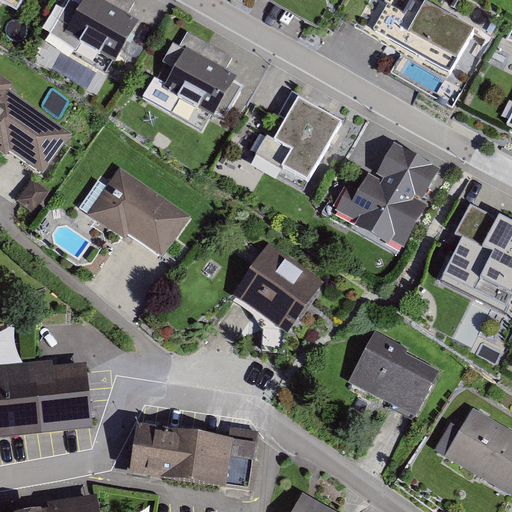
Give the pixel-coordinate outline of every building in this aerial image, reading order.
[(26,0),(0,0),(0,6),(18,16),(26,0)] [(133,6),(123,0),(74,0),(74,1),(77,3),(58,33),(109,65),(135,24),(125,18),(133,6)] [(470,30),(411,0),(401,0),(383,37),(448,71),(470,30)] [(231,60),(187,32),(172,55),(176,57),(157,87),(208,119),(234,78),(224,71),(231,60)] [(14,87),(0,76),(0,157),(4,160),(9,153),(40,177),(70,136),(10,92),(14,87)] [(340,126),(295,99),(269,141),(252,131),(242,147),(303,185),(340,126)] [(395,147),(375,181),(369,178),(360,194),(351,189),(336,214),(358,227),(355,233),(389,252),(392,247),(405,254),(429,212),(422,208),(442,174),(395,147)] [(188,218),(120,170),(87,216),(122,241),(125,236),(159,260),(188,218)] [(511,281),(511,228),(470,207),(454,238),(461,242),(441,282),(498,310),(511,281)] [(320,284),(269,246),(232,296),(284,333),(320,284)] [(349,386),(416,422),(441,376),(406,357),(409,353),(377,336),(349,386)] [(0,374),(0,434),(93,427),(88,367),(0,374)] [(511,490),(511,437),(472,411),(442,458),(506,500),(511,490)] [(253,443),(133,428),(127,473),(247,489),(253,443)] [(328,511),(302,497),(293,511),(328,511)] [(93,511),(92,502),(34,511),(93,511)]
